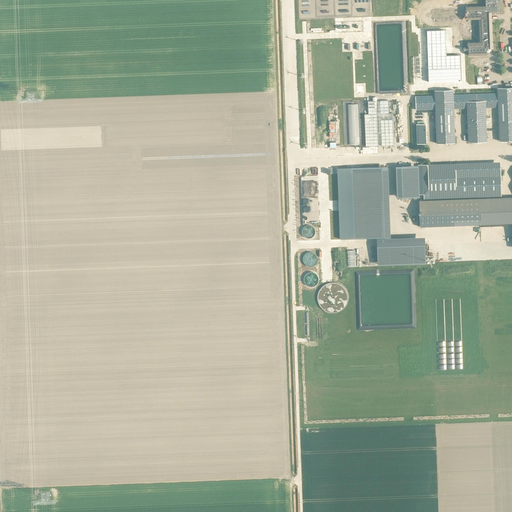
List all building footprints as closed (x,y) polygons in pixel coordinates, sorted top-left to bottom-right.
[(465,51),(467,51),(468,56),(486,55),(486,50),(487,49),(492,49),(491,20),(488,20),(488,12),(498,12),(497,2),(500,2),(499,0),(482,0),(482,3),(485,3),(485,9),(484,9),(484,7),(430,9),(430,14),(428,14),(427,14),(426,14),(425,14),(425,15),(425,16),(425,17),(426,17),(427,17),(428,17),(430,16),(430,22),(478,20),(479,43),(467,44),(467,49),(465,49),(465,48),(464,48),(463,48),(463,49),(462,49),(462,50),(463,51),(464,52),(465,51)] [(444,31),(426,31),(428,83),(460,82),(459,56),(445,56),(444,31)] [(415,97),(415,111),(433,110),(432,109),(435,109),(436,144),(454,143),(453,108),(455,108),(455,109),(466,109),(468,143),(486,142),(485,108),(498,108),(499,142),(511,141),(511,88),(497,89),(497,94),(453,96),(452,91),(434,91),(434,96),(432,97),(415,97)] [(364,121),(365,147),(393,146),(392,114),(388,114),(388,101),(367,102),(368,121),(364,121)] [(347,105),(349,145),(359,145),(357,105),(347,105)] [(416,125),(417,145),(426,145),(425,125),(416,125)] [(457,190),(427,191),(426,165),(417,166),(418,195),(423,195),(423,200),(423,201),(418,202),(419,228),(479,225),(478,198),(501,197),(500,168),(456,170),(457,190)] [(394,166),(395,198),(418,197),(418,195),(417,166),(394,166)] [(350,168),(352,239),(375,238),(388,238),(386,167),(350,168)] [(478,198),(479,225),(511,223),(511,196),(501,197),(478,198)] [(388,238),(375,238),(376,264),(424,263),(423,237),(388,238)]
